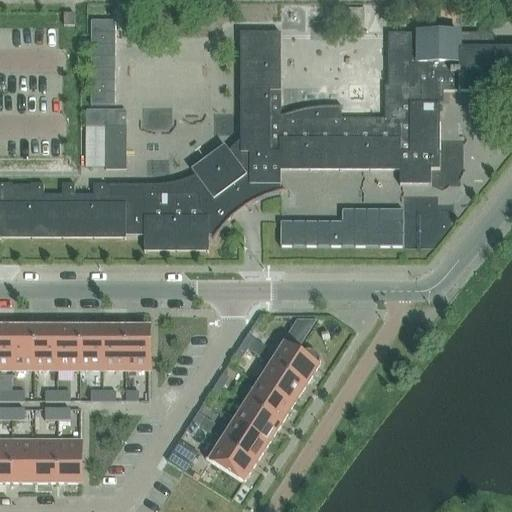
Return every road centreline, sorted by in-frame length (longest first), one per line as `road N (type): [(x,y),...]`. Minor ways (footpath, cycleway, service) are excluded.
road 1 (residential): [(396,291),(394,319),(271,511)]
road 2 (residential): [(240,291),(240,324),(119,511)]
road 3 (unclassified): [(240,291),(0,291)]
road 4 (unclassified): [(396,291),(432,291),(511,194)]
road 5 (unclassified): [(396,291),(240,291)]
